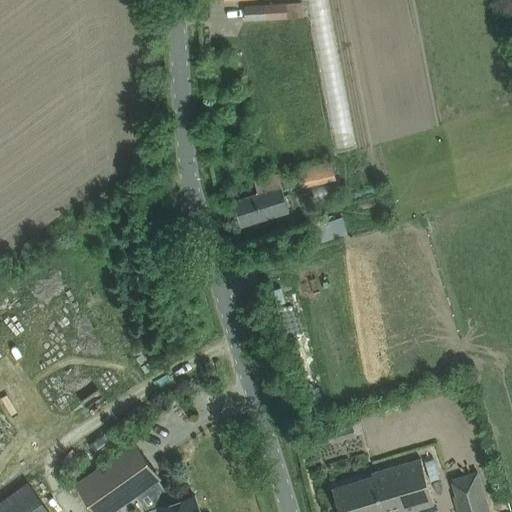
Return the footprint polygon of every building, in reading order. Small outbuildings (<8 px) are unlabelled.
[(304,2),(286,3),(245,5),(245,19),(305,16),(304,2)] [(298,169),(297,169),(301,187),(336,179),(331,161),(298,169)] [(258,192),(234,200),(242,225),(290,210),(278,173),(255,180),(258,192)] [(342,216),(312,225),(317,242),(347,233),(342,216)] [(119,455),(79,483),(99,511),(110,511),(136,494),(144,489),(147,486),(158,478),(159,477),(135,443),(119,455)] [(421,456),(391,465),(372,471),(373,475),(333,487),(340,511),(395,511),(401,510),(400,511),(401,511),(435,502),(421,456)] [(490,511),(478,471),(451,479),(456,495),(454,496),(458,511),(490,511)] [(158,478),(147,486),(160,506),(148,510),(148,511),(200,511),(194,494),(174,501),(158,478)] [(24,483),(0,500),(0,511),(42,511),(44,511),(24,483)]
